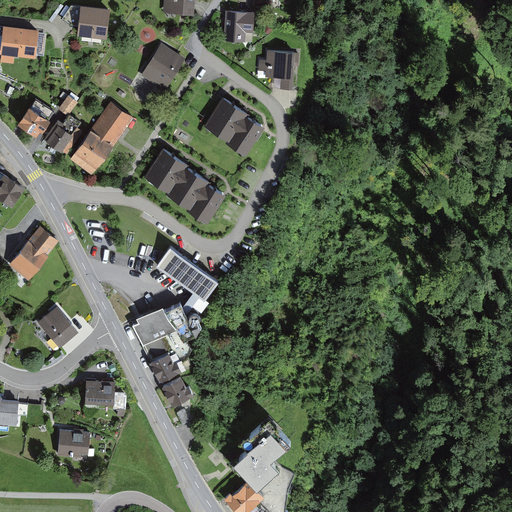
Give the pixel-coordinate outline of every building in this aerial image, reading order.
[(195,0),(164,0),(164,21),(195,22),(195,0)] [(108,19),(72,15),(69,45),(105,49),(108,19)] [(249,20),(223,19),(222,50),(248,51),(249,20)] [(47,42),(0,36),(0,70),(43,76),(47,42)] [(186,68),(156,52),(138,85),(168,101),(186,68)] [(281,96),(295,97),(297,60),(257,58),(256,83),(281,85),(281,96)] [(77,109),(65,102),(39,147),(65,162),(79,137),(65,129),(77,109)] [(201,136),(244,165),(267,132),(224,103),(201,136)] [(132,127),(107,109),(66,166),(92,184),(132,127)] [(47,124),(27,112),(14,133),(35,145),(47,124)] [(144,189),(205,231),(228,200),(166,157),(144,189)] [(24,189),(0,172),(0,196),(13,206),(24,189)] [(55,249),(42,239),(27,257),(21,255),(7,271),(24,286),(55,249)] [(218,280),(171,246),(157,265),(204,299),(218,280)] [(170,316),(185,309),(181,300),(166,307),(170,316)] [(165,311),(128,330),(150,374),(188,355),(165,311)] [(75,339),(54,312),(27,333),(48,361),(75,339)] [(86,403),(115,405),(116,382),(87,381),(86,403)] [(180,381),(160,390),(175,422),(195,413),(180,381)] [(21,407),(0,405),(0,431),(19,433),(21,407)] [(59,454),(87,457),(90,432),(81,431),(61,429),(59,454)] [(256,431),(250,435),(254,443),(261,439),(256,431)] [(232,471),(256,497),(279,477),(270,468),(288,451),(273,434),(232,471)] [(221,507),(225,511),(256,511),(262,507),(241,486),(221,507)]
